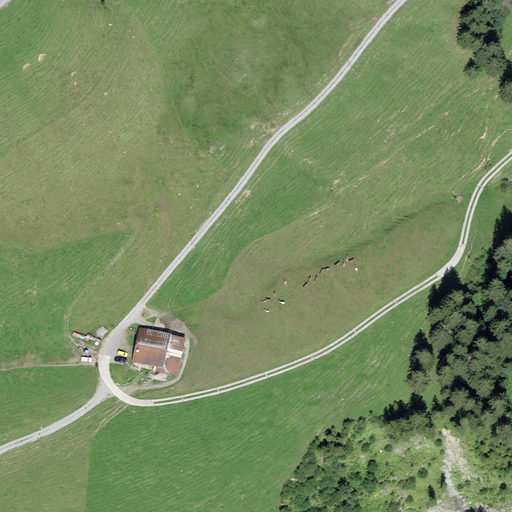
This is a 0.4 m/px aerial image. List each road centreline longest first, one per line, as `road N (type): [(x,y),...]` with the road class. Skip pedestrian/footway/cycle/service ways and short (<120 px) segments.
road 1 (track): [(511,154),(473,200),(456,256),(327,347),(148,403),(107,380)]
road 2 (track): [(403,0),(329,88),(278,133),(113,336),(104,355),(107,380)]
road 3 (track): [(107,380),(53,424),(0,446)]
